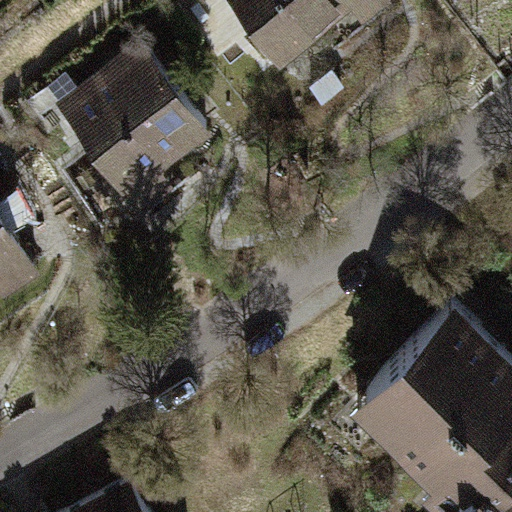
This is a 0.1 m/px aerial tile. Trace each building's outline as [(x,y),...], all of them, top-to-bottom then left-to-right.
[(275,0),(326,58),(402,0),(275,0)] [(260,131),(179,38),(99,101),(184,197),(260,131)] [(15,153),(0,162),(0,316),(87,255),(15,153)] [(511,304),(502,295),(403,391),(511,502),(511,304)] [(194,511),(166,465),(81,511),(194,511)]
